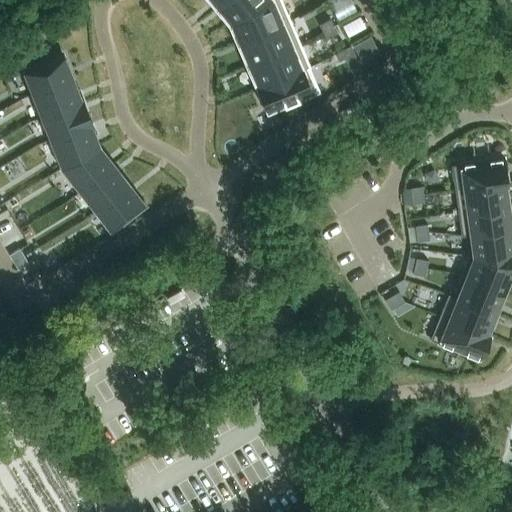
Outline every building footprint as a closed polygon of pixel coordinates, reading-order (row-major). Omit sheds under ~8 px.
[(220,0),(217,4),(231,21),(265,0),(220,0)] [(282,0),(265,0),(231,21),(241,43),(292,22),(282,0)] [(318,0),(305,0),(294,6),(299,14),(320,2),(318,0)] [(330,18),(319,24),(323,31),(334,25),(330,18)] [(292,22),(241,43),(250,64),(301,44),(292,22)] [(334,25),(323,31),(327,38),(337,32),(334,25)] [(301,44),(250,64),(259,86),(304,68),(311,66),(301,44)] [(346,47),(335,53),(339,60),(349,54),(346,47)] [(63,55),(25,70),(35,93),(72,78),(63,55)] [(259,86),(257,87),(267,112),(314,92),(304,68),(259,86)] [(72,78),(35,93),(43,114),(81,100),(72,78)] [(81,100),(43,114),(52,139),(90,124),(92,123),(83,99),(81,100)] [(90,124),(52,139),(63,166),(99,145),(90,124)] [(99,145),(63,166),(82,189),(113,164),(99,145)] [(504,156),(451,164),(455,187),(506,180),(504,156)] [(113,164),(82,189),(96,208),(128,183),(113,164)] [(506,180),(455,187),(458,210),(509,203),(506,180)] [(128,183),(96,208),(112,227),(144,202),(128,183)] [(422,185),(410,187),(412,195),(423,193),(422,185)] [(423,193),(412,195),(413,203),(425,201),(423,193)] [(509,203),(458,210),(461,233),(511,226),(509,203)] [(427,223),(415,225),(416,233),(428,231),(427,223)] [(511,228),(511,226),(461,233),(462,235),(466,234),(469,254),(511,259),(511,228)] [(428,231),(416,233),(417,241),(429,239),(428,231)] [(19,249),(9,255),(13,262),(23,256),(19,249)] [(511,259),(469,254),(461,274),(504,291),(511,270),(511,259)] [(23,256),(13,262),(17,269),(27,262),(23,256)] [(416,257),(415,265),(427,267),(428,259),(416,257)] [(415,265),(413,273),(425,275),(427,267),(415,265)] [(461,274),(453,294),(495,311),(504,291),(461,274)] [(399,290),(392,294),(398,305),(405,301),(399,290)] [(449,293),(440,314),(487,332),(495,311),(453,294),(449,293)] [(392,294),(385,299),(391,309),(398,305),(392,294)] [(440,314),(430,338),(479,358),(489,333),(487,332),(440,314)]
